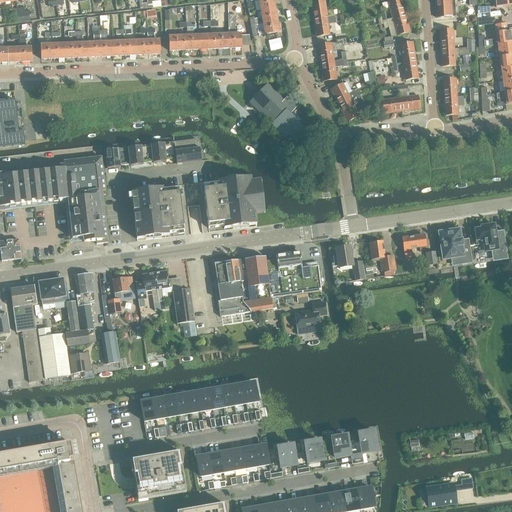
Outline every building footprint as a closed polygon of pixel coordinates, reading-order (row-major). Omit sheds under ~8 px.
[(140,10),(151,9),(151,3),(142,4),(142,0),(139,0),(140,10)] [(258,0),(260,12),(275,9),(273,0),(258,0)] [(323,0),(318,0),(310,1),(313,19),(339,15),(334,16),(332,5),(324,6),(323,0)] [(393,0),(387,2),(392,19),(405,15),(400,0),(393,0)] [(439,0),(435,0),(436,18),(449,17),(452,17),(455,17),(454,0),(439,0)] [(187,43),(180,43),(181,51),(199,50),(198,36),(193,36),(192,31),(192,28),(194,28),(194,23),(192,23),(191,7),(184,7),(185,23),(186,23),(186,28),(186,36),(187,36),(187,43)] [(254,17),(249,18),(250,26),(255,25),(263,24),(262,23),(277,20),(275,9),(260,12),(262,18),(254,19),(254,17)] [(154,10),(145,11),(146,19),(155,18),(154,11),(154,10)] [(30,21),(28,12),(25,13),(17,14),(19,23),(30,21)] [(235,15),(228,15),(228,35),(229,49),(242,48),(242,47),(241,42),(241,36),(241,34),(235,34),(235,26),(236,26),(235,15)] [(340,23),(339,15),(313,19),(316,37),(329,35),(327,25),(340,23)] [(409,32),(405,15),(392,19),(397,36),(409,32)] [(279,33),(277,20),(262,23),(263,24),(265,35),(279,33)] [(489,40),(484,41),(484,47),(490,47),(497,46),(497,45),(511,43),(511,33),(511,31),(507,32),(506,24),(495,26),(496,33),(497,39),(489,40)] [(154,29),(147,29),(147,34),(147,41),(147,40),(148,55),(160,55),(159,40),(154,40),(154,33),(154,29)] [(440,31),(441,49),(454,48),(453,30),(440,31)] [(83,31),(75,32),(75,36),(76,43),(77,58),(88,57),(88,43),(82,43),(82,36),(83,36),(83,31)] [(93,43),(88,43),(88,57),(100,57),(99,42),(99,35),(99,31),(91,31),(92,36),(93,36),(93,43)] [(205,35),(198,36),(199,50),(217,49),(216,42),(211,42),(210,35),(205,35)] [(228,35),(210,35),(211,42),(216,42),(217,49),(229,49),(228,35)] [(186,36),(168,37),(169,51),(181,51),(180,43),(187,43),(187,36),(186,36)] [(466,40),(466,48),(474,47),(474,40),(470,40),(470,39),(466,40)] [(147,41),(135,41),(136,56),(148,55),(147,40),(147,41)] [(123,41),(111,42),(112,56),(124,56),(123,41)] [(135,41),(123,41),(124,56),(136,56),(135,41)] [(383,49),(393,47),(392,41),(383,42),(383,49)] [(111,42),(99,42),(100,57),(112,56),(111,42)] [(70,43),(64,44),(65,58),(77,58),(76,43),(70,43)] [(400,45),(403,63),(415,61),(412,43),(400,45)] [(511,43),(497,45),(497,46),(499,57),(511,55),(511,43)] [(46,44),(40,45),(40,59),(52,59),(52,44),(46,44)] [(64,44),(52,44),(52,59),(65,58),(64,44)] [(318,47),(320,64),(333,62),(331,44),(318,47)] [(478,48),(475,48),(476,55),(479,55),(484,55),(484,47),(478,47),(478,48)] [(13,48),(7,49),(8,63),(19,62),(19,48),(13,48)] [(31,48),(19,48),(19,62),(32,62),(31,48)] [(442,67),(455,66),(454,48),(441,49),(442,67)] [(511,55),(499,57),(501,69),(511,67),(511,55)] [(333,62),(320,64),(323,81),(336,79),(334,68),(342,67),(347,67),(346,60),(341,60),(333,62)] [(418,78),(415,61),(403,63),(405,80),(418,78)] [(477,71),(476,64),(459,65),(460,72),(477,71)] [(511,67),(501,69),(502,81),(511,79),(511,67)] [(351,100),(359,96),(363,94),(362,92),(370,88),(376,87),(373,73),(363,75),(364,80),(365,83),(359,87),(360,88),(347,94),(342,84),(330,90),(339,106),(350,100),(351,100)] [(383,76),(376,78),(377,86),(385,85),(383,76)] [(511,79),(502,81),(504,93),(511,91),(511,79)] [(443,80),(444,98),(457,97),(456,80),(443,80)] [(285,109),(280,104),(283,101),(267,84),(245,106),(267,127),(285,109)] [(504,93),(496,94),(497,99),(505,98),(506,105),(511,104),(511,91),(504,93)] [(285,109),(290,114),(293,110),(299,105),(289,95),(283,101),(280,104),(285,109)] [(417,97),(400,99),(402,112),(419,109),(417,97)] [(458,115),(457,97),(444,98),(445,116),(458,115)] [(384,114),(402,112),(400,99),(382,101),(384,114)] [(0,148),(24,146),(23,131),(18,131),(15,100),(0,102),(0,148)] [(347,122),(359,116),(351,100),(350,100),(339,106),(347,122)] [(310,127),(293,110),(290,114),(285,109),(267,127),(289,149),(310,127)] [(197,149),(196,140),(174,143),(176,159),(176,165),(201,161),(200,148),(197,149)] [(174,143),(152,145),(151,145),(153,162),(153,163),(166,162),(166,160),(176,159),(174,143)] [(151,145),(128,148),(130,165),(130,166),(143,164),(143,163),(153,162),(151,145)] [(130,165),(128,148),(105,151),(107,169),(120,167),(120,166),(130,165)] [(71,212),(74,238),(82,237),(82,241),(82,242),(95,241),(95,245),(108,243),(102,196),(106,196),(105,189),(103,176),(101,158),(64,162),(64,165),(0,171),(0,210),(4,210),(4,209),(8,208),(9,207),(9,205),(72,198),(73,212),(71,212)] [(152,189),(131,192),(136,240),(137,242),(191,235),(188,207),(193,207),(199,206),(202,233),(257,227),(256,225),(255,214),(264,213),(264,212),(263,212),(259,181),(261,181),(260,180),(251,182),(251,177),(240,179),(220,181),(218,181),(218,182),(218,183),(204,185),(203,185),(179,188),(178,188),(163,190),(163,189),(163,188),(152,189)] [(494,232),(493,225),(479,227),(480,229),(475,230),(476,237),(475,237),(476,246),(482,245),(483,253),(491,252),(491,256),(507,254),(504,231),(494,232)] [(441,230),(441,233),(440,233),(443,259),(457,257),(458,263),(472,261),(469,239),(460,240),(458,230),(450,232),(450,229),(441,230)] [(416,249),(425,247),(424,235),(402,239),(405,261),(413,259),(411,249),(416,248),(416,249)] [(21,260),(19,240),(0,242),(0,250),(1,262),(21,260)] [(379,259),(381,273),(395,271),(393,257),(385,258),(382,242),(369,244),(371,261),(379,259)] [(354,280),(353,280),(353,281),(354,282),(364,280),(361,262),(352,264),(350,247),(336,249),(337,256),(332,257),(333,267),(338,267),(339,269),(351,267),(353,276),(354,276),(354,280)] [(275,256),(275,260),(265,261),(271,298),(320,291),(317,266),(316,266),(314,266),(311,267),(309,267),(306,267),(304,268),(303,268),(301,268),(299,252),(275,256)] [(425,253),(427,266),(437,264),(436,252),(425,253)] [(244,261),(240,262),(240,264),(245,264),(246,274),(242,274),(243,285),(240,286),(243,304),(271,299),(271,298),(265,261),(264,257),(244,260),(244,261)] [(214,294),(218,294),(219,301),(217,302),(219,312),(220,317),(244,313),(247,313),(250,312),(250,313),(273,309),(271,299),(243,304),(240,286),(243,285),(242,274),(246,274),(245,264),(240,264),(240,262),(240,260),(236,261),(223,263),(223,262),(222,261),(218,261),(217,263),(217,264),(213,265),(214,273),(211,273),(210,273),(214,294)] [(373,265),(363,267),(365,276),(374,274),(373,265)] [(159,272),(158,273),(153,274),(159,311),(165,311),(163,302),(161,289),(171,288),(172,293),(182,291),(180,278),(167,280),(165,272),(164,272),(163,271),(159,272)] [(153,304),(154,312),(159,311),(153,274),(152,274),(149,275),(148,274),(144,274),(143,276),(142,276),(143,281),(135,283),(136,293),(138,303),(139,308),(146,308),(144,300),(146,299),(145,292),(151,291),(153,304)] [(92,275),(75,277),(77,296),(93,293),(94,293),(92,275)] [(114,294),(115,293),(116,299),(119,299),(119,300),(122,299),(121,292),(128,291),(128,287),(132,286),(132,283),(131,277),(112,280),(114,294)] [(64,287),(63,278),(51,280),(54,303),(65,301),(70,301),(67,286),(64,287)] [(38,282),(42,304),(42,305),(54,303),(51,280),(38,282)] [(10,290),(10,291),(13,309),(17,332),(37,329),(33,305),(37,305),(34,286),(10,290)] [(189,290),(182,291),(172,293),(177,324),(194,322),(189,290)] [(89,344),(87,331),(93,330),(89,302),(94,301),(93,293),(77,296),(76,296),(76,301),(77,303),(81,331),(79,332),(70,333),(65,334),(67,348),(89,344)] [(307,301),(306,294),(295,295),(297,303),(307,301)] [(359,298),(351,299),(353,308),(361,307),(359,298)] [(121,313),(119,300),(119,299),(116,299),(102,302),(105,323),(110,322),(109,315),(121,313)] [(75,302),(66,303),(70,333),(79,332),(75,302)] [(295,314),(298,335),(321,331),(319,317),(327,316),(325,303),(312,305),(313,311),(295,314)] [(0,315),(0,335),(9,334),(6,314),(0,315)] [(64,334),(50,336),(49,328),(37,330),(39,344),(45,380),(70,376),(64,334)] [(22,332),(22,338),(36,336),(35,330),(22,332)] [(106,365),(119,362),(115,333),(101,335),(106,365)] [(22,338),(23,344),(37,342),(36,336),(22,338)] [(23,344),(24,351),(38,349),(37,342),(23,344)] [(24,351),(25,357),(39,355),(38,349),(24,351)] [(25,357),(26,363),(40,361),(39,355),(25,357)] [(73,374),(90,372),(87,355),(70,357),(73,374)] [(26,363),(27,370),(41,368),(40,361),(26,363)] [(27,370),(28,376),(42,374),(41,368),(27,370)] [(28,376),(29,383),(43,381),(42,374),(28,376)] [(254,383),(242,385),(246,405),(257,403),(255,391),(254,383)] [(246,405),(242,385),(231,387),(235,406),(246,405)] [(231,387),(220,389),(223,408),(235,406),(231,387)] [(223,408),(220,389),(208,391),(212,410),(223,408)] [(208,391),(197,393),(201,412),(212,410),(208,391)] [(201,412),(197,393),(186,395),(190,414),(201,412)] [(186,395),(175,397),(178,416),(190,414),(186,395)] [(178,416),(175,397),(164,399),(167,418),(178,416)] [(164,399),(152,401),(156,420),(167,418),(164,399)] [(141,403),(144,422),(156,420),(152,401),(142,403),(142,402),(141,403)] [(360,442),(362,453),(377,451),(375,439),(373,431),(358,434),(360,442)] [(350,455),(347,436),(332,438),(333,447),(335,458),(350,455)] [(323,460),(320,440),(305,443),(306,451),(308,463),(323,460)] [(0,511),(82,511),(76,475),(70,443),(52,446),(52,445),(42,447),(42,448),(40,448),(40,447),(38,448),(38,449),(36,449),(36,448),(26,450),(26,451),(24,451),(24,450),(22,450),(22,451),(20,452),(20,451),(18,451),(18,452),(16,452),(16,451),(0,454),(0,511)] [(281,467),(296,465),(293,445),(278,448),(279,456),(281,467)] [(265,446),(253,448),(256,468),(268,466),(265,446)] [(256,468),(253,448),(242,450),(246,470),(256,468)] [(242,450),(231,452),(234,472),(246,470),(242,450)] [(234,472),(231,452),(219,454),(223,473),(234,472)] [(179,454),(131,463),(134,480),(135,485),(136,490),(138,496),(147,495),(148,498),(176,492),(175,489),(185,487),(179,454)] [(219,454),(209,456),(212,475),(223,473),(219,454)] [(197,458),(200,477),(212,475),(209,456),(197,458)] [(454,483),(426,487),(429,507),(451,504),(451,501),(456,501),(456,495),(454,483)] [(371,488),(356,491),(360,511),(374,508),(371,488)] [(356,491),(342,493),(345,511),(351,511),(360,511),(356,491)] [(345,511),(342,493),(328,496),(330,511),(345,511)] [(330,511),(328,496),(314,498),(315,511),(330,511)] [(315,511),(314,498),(299,501),(301,511),(315,511)] [(301,511),(299,501),(285,503),(286,511),(301,511)] [(286,511),(285,503),(271,506),(272,511),(286,511)]
